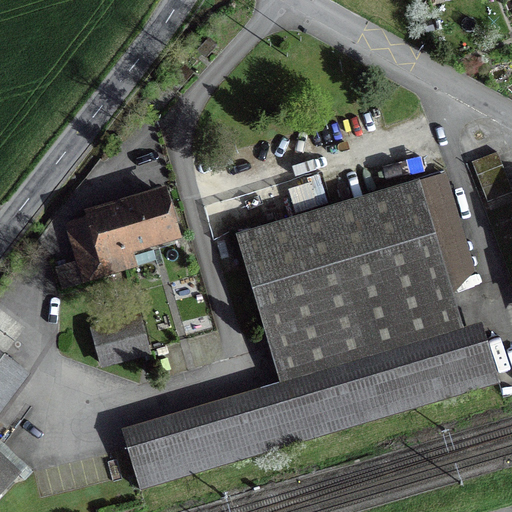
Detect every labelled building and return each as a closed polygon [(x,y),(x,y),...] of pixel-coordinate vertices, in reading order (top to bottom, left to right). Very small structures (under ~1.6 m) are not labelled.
[(496,154),(470,164),(486,204),(511,194),(496,154)] [(136,496),(496,388),(478,329),(460,335),(415,186),(233,240),(278,389),(118,437),(136,496)] [(163,198),(65,225),(78,272),(176,245),(163,198)] [(136,321),(88,335),(98,372),(147,359),(136,321)] [(0,494),(18,476),(0,458),(0,406),(24,374),(0,355),(0,494)]
